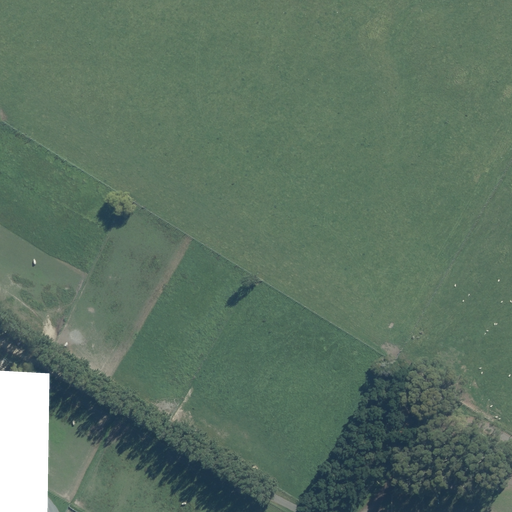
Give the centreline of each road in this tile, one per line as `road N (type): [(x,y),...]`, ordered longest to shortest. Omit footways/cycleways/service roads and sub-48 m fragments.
road 1 (track): [(0,343),(305,511)]
road 2 (track): [(363,511),(445,426),(479,425),(511,445)]
